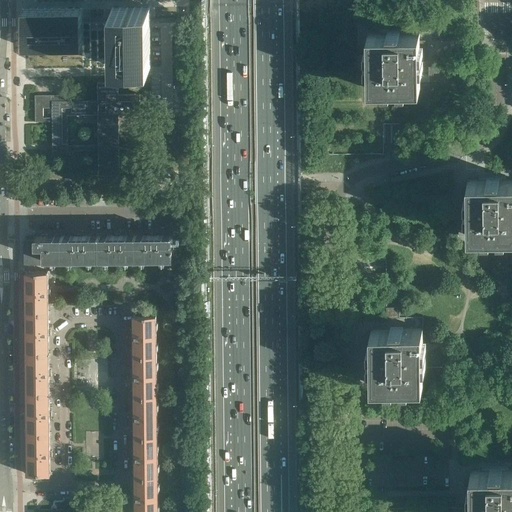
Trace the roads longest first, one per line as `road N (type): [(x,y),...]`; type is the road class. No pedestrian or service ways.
road 1 (unclassified): [(337,511),(339,190),(359,175),(464,153),(487,138),(500,112),(502,0)]
road 2 (motorway): [(236,0),(242,511)]
road 3 (motorway): [(270,511),(265,0)]
road 4 (residential): [(120,484),(118,322),(63,323)]
road 5 (residential): [(65,484),(63,323)]
road 6 (residential): [(0,215),(148,212)]
road 7 (tertiary): [(2,404),(0,276)]
